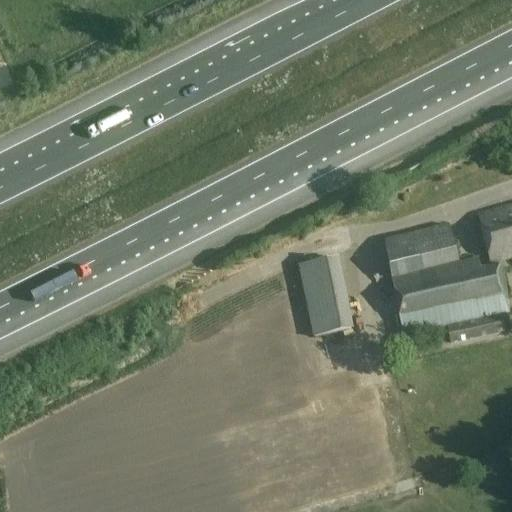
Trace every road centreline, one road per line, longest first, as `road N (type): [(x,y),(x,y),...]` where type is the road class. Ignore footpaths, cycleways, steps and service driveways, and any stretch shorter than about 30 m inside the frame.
road 1 (motorway): [(0,310),(511,47)]
road 2 (motorway): [(373,0),(0,189)]
